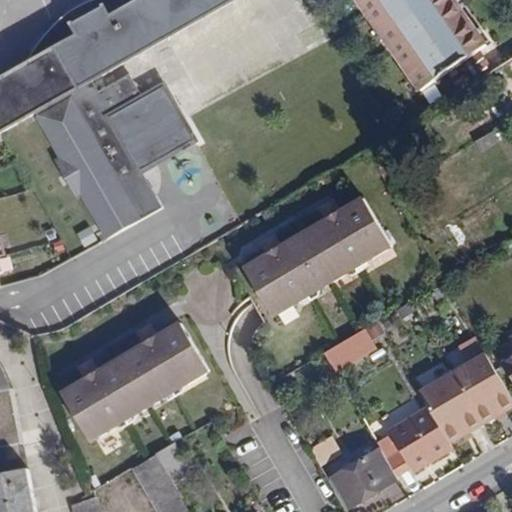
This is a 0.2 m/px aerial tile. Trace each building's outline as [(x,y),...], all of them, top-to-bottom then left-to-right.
[(237,0),(141,0),(110,18),(99,0),(94,0),(67,15),(80,36),(55,50),(78,90),(91,83),(110,115),(108,117),(140,174),(196,143),(164,86),(133,104),(131,101),(120,108),(108,85),(119,79),(151,62),(146,51),(237,0)] [(321,45),(288,0),(268,0),(307,54),(321,45)] [(453,0),(358,0),(421,90),(486,46),(453,0)] [(131,101),(119,79),(108,85),(120,108),(131,101)] [(165,208),(140,174),(108,117),(110,115),(91,83),(78,90),(36,117),(103,241),(165,208)] [(511,119),(511,111),(494,122),(498,128),(511,119)] [(499,141),(492,132),(477,141),(483,151),(499,141)] [(420,182),(402,192),(410,205),(427,195),(420,182)] [(392,248),(363,199),(341,212),(337,207),(324,214),(328,220),(281,248),(277,242),(265,249),(269,256),(246,269),(274,317),(392,248)] [(321,209),(324,214),(337,207),(334,201),(321,209)] [(262,244),(265,249),(277,242),(274,237),(262,244)] [(511,251),(508,245),(499,250),(503,259),(511,253),(511,251)] [(209,373),(181,326),(158,339),(154,333),(142,340),(146,346),(99,374),(95,368),(83,376),(86,382),(64,395),(91,442),(209,373)] [(139,334),(142,340),(154,333),(151,327),(139,334)] [(377,349),(366,330),(325,354),(336,373),(377,349)] [(511,396),(488,354),(455,373),(484,425),(498,417),(504,413),(511,408),(511,396)] [(79,370),(83,376),(95,368),(92,362),(79,370)] [(0,363),(0,393),(12,390),(1,363),(0,363)] [(455,373),(422,393),(452,445),(465,437),(471,433),(484,425),(455,373)] [(0,393),(0,448),(24,444),(12,390),(0,393)] [(507,418),(504,413),(498,417),(500,422),(507,418)] [(431,466),(448,455),(425,414),(391,433),(394,439),(380,447),(382,451),(398,477),(410,470),(427,460),(431,466)] [(468,441),(474,437),(471,433),(465,437),(468,441)] [(320,465),(339,454),(332,441),(312,452),(320,465)] [(189,474),(173,448),(158,458),(173,483),(189,474)] [(398,477),(382,451),(334,480),(351,509),(400,480),(398,477)] [(158,458),(156,455),(134,468),(159,511),(189,511),(173,483),(158,458)] [(427,460),(410,470),(413,476),(431,466),(427,460)] [(0,511),(37,511),(29,471),(0,476),(0,511)] [(101,511),(97,498),(71,505),(72,511),(101,511)]
